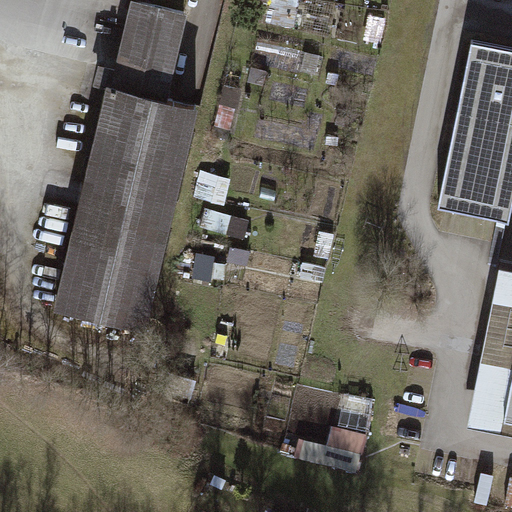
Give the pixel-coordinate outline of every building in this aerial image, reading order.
[(186,9),(147,0),(131,0),(59,304),(147,325),(200,101),(166,93),(186,9)] [(511,48),(472,41),(440,200),(509,214),(511,200),(511,378),(504,417),(511,418),(511,48)] [(248,239),(255,220),(207,203),(200,222),(248,239)] [(215,276),(219,257),(201,254),(198,273),(215,276)] [(438,332),(435,346),(483,357),(486,344),(438,332)] [(335,425),(331,444),(309,439),(305,458),(362,471),(371,433),(335,425)]
